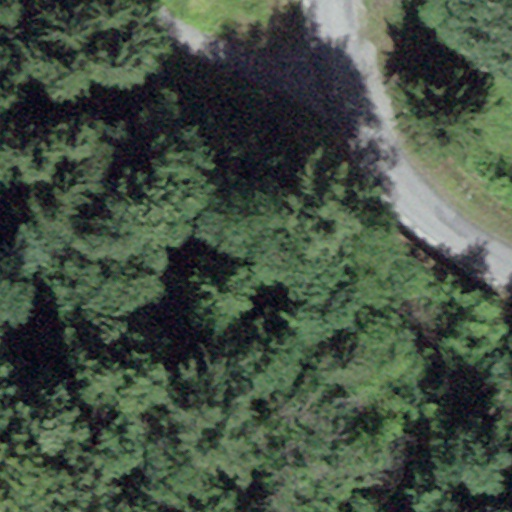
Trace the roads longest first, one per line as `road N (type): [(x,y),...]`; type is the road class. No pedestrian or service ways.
road 1 (unclassified): [(358,95),(306,116),(218,102),(179,71),(137,0)]
road 2 (tertiary): [(358,95),(393,157),(511,265)]
